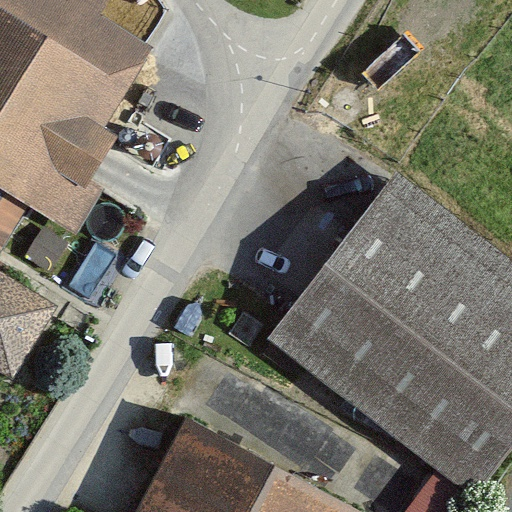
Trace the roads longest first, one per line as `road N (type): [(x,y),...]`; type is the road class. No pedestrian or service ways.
road 1 (unclassified): [(280,84),(33,511)]
road 2 (residential): [(280,84),(194,0)]
